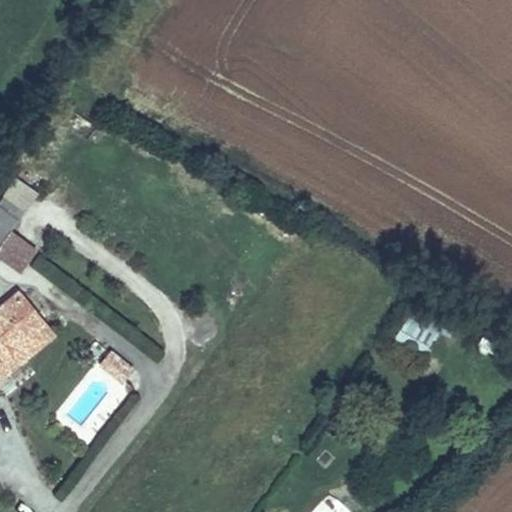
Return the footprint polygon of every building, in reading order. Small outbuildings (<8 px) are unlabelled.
[(70,109),(61,124),(88,141),(97,127),(70,109)] [(0,208),(0,233),(6,238),(18,220),(0,208)] [(0,383),(55,336),(17,289),(0,303),(0,304),(28,340),(0,362),(0,383)] [(0,362),(28,340),(0,304),(0,362)] [(392,343),(421,360),(444,322),(415,306),(392,343)] [(111,349),(97,366),(121,384),(135,368),(111,349)]
